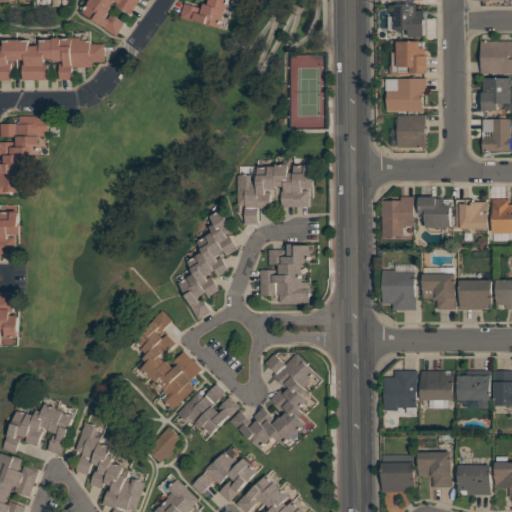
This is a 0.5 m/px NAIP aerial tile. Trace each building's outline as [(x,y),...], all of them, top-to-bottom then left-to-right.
[(91,0),(96,0),(112,10),(110,13),(125,23),(117,34),(84,12),(91,0)] [(96,0),(133,0),(138,3),(130,14),(115,5),(112,10),(96,0)] [(204,0),(226,6),(219,28),(180,16),(184,3),(201,8),(204,0)] [(425,37),(409,37),(409,30),(395,30),(395,29),(393,29),(393,22),(395,22),(395,4),(418,4),(418,10),(425,10),(425,37)] [(34,46),(40,46),(40,39),(53,38),(53,59),(48,59),(48,80),(34,80),(34,46)] [(53,38),(72,38),(72,67),(72,80),(59,80),(59,59),(53,59),(53,38)] [(72,67),(72,38),(90,38),(90,43),(104,43),(104,62),(92,62),(92,67),(72,67)] [(0,46),(3,46),(3,40),(16,40),(16,61),(10,61),(10,80),(0,80),(0,46)] [(16,40),(29,40),(29,46),(34,46),(34,80),(22,80),(22,61),(16,61),(16,40)] [(511,73),(482,73),(481,40),(511,40),(511,55),(510,55),(510,58),(511,58),(511,73)] [(390,75),(390,51),(397,51),(397,41),(421,41),(421,47),(427,47),(427,55),(429,55),(428,73),(400,73),(400,75),(390,75)] [(484,77),(511,77),(511,105),(511,106),(511,110),(505,110),(505,103),(499,103),(499,110),(487,110),(487,111),(483,111),(483,91),(484,91),(484,77)] [(427,78),(427,91),(424,91),(424,111),(409,111),(409,110),(388,110),(388,90),(399,90),(399,78),(427,78)] [(427,147),(399,148),(399,115),(423,114),(427,114),(427,147)] [(16,137),(1,137),(1,124),(19,123),(19,117),(47,116),(48,132),(44,132),(44,136),(37,137),(16,137)] [(511,118),(511,151),(488,151),(483,151),(483,137),(493,137),(493,131),(484,131),(484,119),(494,119),(494,118),(511,118)] [(16,137),(37,137),(37,155),(30,155),(0,155),(0,142),(16,142),(16,137)] [(0,155),(30,155),(30,159),(21,159),(21,168),(18,168),(18,174),(0,174),(0,155)] [(275,167),(275,164),(288,164),(288,174),(298,173),(298,207),(281,207),(280,187),(275,187),(275,167)] [(298,173),(304,173),(304,165),(314,165),(314,188),(309,188),(309,207),(298,207),(298,173)] [(257,180),(257,167),(275,167),(275,187),(275,192),(271,192),(271,194),(274,194),(274,208),(257,208),(257,180)] [(0,174),(18,174),(21,174),(21,192),(0,192),(0,174)] [(257,180),(257,208),(258,224),(245,224),(244,205),(237,205),(236,176),(250,175),(250,180),(257,180)] [(415,226),(404,226),(404,236),(383,236),(383,215),(382,215),(382,200),(402,200),(402,196),(415,196),(415,226)] [(452,227),(426,227),(426,214),(420,214),(420,196),(437,196),(437,198),(445,198),(445,205),(452,205),(452,227)] [(492,199),(511,198),(511,203),(511,232),(494,233),(494,207),(492,207),(492,199)] [(489,201),(489,204),(489,228),(461,228),(461,226),(457,226),(457,199),(473,199),(473,201),(489,201)] [(225,253),(212,232),(209,226),(213,224),(209,216),(219,210),(231,230),(227,232),(238,249),(226,255),(225,253)] [(0,212),(18,212),(19,253),(0,253),(0,212)] [(201,251),(195,242),(212,232),(225,253),(220,256),(228,270),(216,277),(214,274),(201,251)] [(301,264),(268,265),(268,250),(283,250),(283,256),(287,256),(287,245),(310,244),(311,264),(301,264)] [(193,274),(185,262),(201,251),(214,274),(210,277),(219,291),(207,298),(206,296),(193,274)] [(301,264),(301,278),(260,279),(260,268),(269,267),(268,265),(301,264)] [(393,309),(393,303),(383,303),(383,269),(397,269),(397,272),(416,272),(416,299),(417,299),(417,309),(393,309)] [(438,300),(433,300),(433,298),(424,298),(424,273),(457,273),(457,308),(438,308),(438,300)] [(193,274),(206,296),(203,298),(210,310),(198,317),(178,283),(193,274)] [(301,278),(303,278),(304,285),(308,285),(308,299),(279,300),(279,296),(260,296),(260,279),(301,278)] [(494,308),(491,308),(491,304),(484,305),(484,309),(461,309),(460,279),(493,279),(494,308)] [(498,309),(498,279),(511,279),(511,309),(506,309),(506,304),(500,304),(500,309),(498,309)] [(1,295),(14,296),(14,314),(19,313),(20,346),(1,346),(1,344),(1,295)] [(149,353),(136,338),(164,310),(173,320),(161,332),(165,337),(149,353)] [(149,353),(165,337),(167,334),(177,344),(165,356),(169,361),(153,377),(144,368),(150,361),(145,356),(149,353)] [(169,361),(172,363),(184,352),(193,362),(165,389),(153,377),(169,361)] [(301,385),(283,368),(277,373),(266,363),(275,354),(286,365),(296,354),(315,371),(301,385)] [(165,389),(193,362),(203,372),(190,382),(196,388),(175,408),(166,399),(169,396),(163,390),(165,389)] [(277,373),(283,368),(301,385),(307,391),(303,396),(307,400),(298,409),(284,393),(288,389),(274,376),(277,373)] [(385,410),(385,376),(395,376),(395,370),(419,370),(419,377),(418,377),(418,407),(399,407),(399,410),(385,410)] [(422,399),(422,370),(446,370),(446,374),(453,374),(453,370),(455,370),(455,399),(422,399)] [(492,370),(492,408),(479,408),(479,399),(459,399),(459,370),(462,370),(462,374),(468,374),(468,370),(492,370)] [(511,405),(495,405),(495,370),(511,370),(511,405)] [(199,420),(196,423),(191,418),(187,422),(178,413),(199,392),(205,396),(217,383),(226,392),(215,404),(199,420)] [(284,393),(298,409),(306,416),(301,421),(306,425),(298,433),(297,432),(282,417),(285,414),(270,399),(280,390),(284,393)] [(199,420),(215,404),(218,407),(230,396),(241,405),(211,434),(203,426),(204,425),(199,420)] [(56,408),(48,431),(43,430),(37,446),(25,441),(34,416),(36,410),(42,412),(45,404),(56,408)] [(56,408),(74,415),(60,454),(47,449),(53,433),(48,431),(56,408)] [(282,417),(297,432),(283,445),(272,434),(258,419),(254,416),(262,408),(277,421),(282,417)] [(34,416),(25,441),(20,440),(15,453),(2,448),(16,409),(34,416)] [(258,419),(272,434),(259,448),(231,421),(240,411),(253,424),(258,419)] [(99,443),(92,462),(87,475),(75,470),(82,453),(75,451),(86,423),(98,427),(96,432),(102,434),(99,443)] [(169,427),(182,439),(172,451),(174,453),(167,461),(165,458),(161,463),(148,450),(169,427)] [(99,443),(111,447),(108,455),(113,457),(112,463),(105,481),(102,488),(90,484),(98,464),(92,462),(99,443)] [(227,475),(219,484),(215,480),(201,494),(192,486),(229,447),(242,460),(227,475)] [(453,451),(453,486),(434,487),(434,476),(420,476),(420,451),(453,451)] [(0,470),(0,456),(2,452),(27,462),(25,467),(41,473),(36,485),(0,470)] [(227,475),(242,460),(244,458),(258,471),(230,501),(220,491),(232,479),(227,475)] [(415,462),(415,489),(406,489),(406,492),(383,492),(383,462),(415,462)] [(495,486),(495,482),(496,482),(496,462),(511,462),(511,496),(510,496),(510,486),(495,486)] [(112,463),(124,467),(121,476),(126,477),(125,481),(114,508),(103,504),(110,484),(105,481),(112,463)] [(492,494),(468,494),(468,490),(462,490),(462,494),(460,494),(460,465),(492,465),(492,494)] [(0,470),(36,485),(31,498),(14,492),(13,496),(0,491),(0,470)] [(280,487),(262,505),(258,502),(248,511),(246,511),(238,504),(266,474),(280,487)] [(125,481),(131,483),(133,479),(146,483),(135,511),(129,509),(128,511),(112,511),(114,508),(125,481)] [(183,511),(169,498),(164,493),(177,480),(198,500),(194,505),(201,511),(183,511)] [(292,500),(280,511),(264,511),(266,510),(262,505),(280,487),(292,500)] [(0,491),(13,496),(10,502),(27,508),(25,511),(2,511),(0,511),(0,491)] [(155,511),(169,498),(183,511),(155,511)] [(304,511),(280,511),(292,500),(304,511)]
